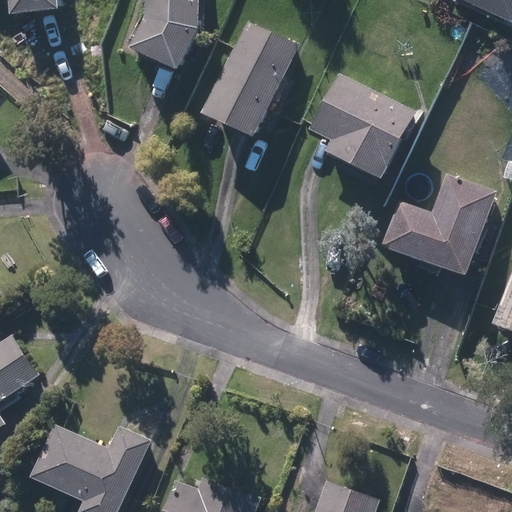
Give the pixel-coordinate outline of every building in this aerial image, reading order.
[(61,0),(14,0),(17,18),(63,11),(61,0)] [(136,51),(184,74),(204,33),(203,0),(151,0),(152,19),(136,51)] [(511,0),(459,0),(511,22),(511,0)] [(212,119),(261,140),(302,48),(253,26),(212,119)] [(418,115),(344,78),(316,134),(338,145),(334,153),(387,179),(418,115)] [(471,278),(500,195),(451,177),(437,216),(406,205),(391,249),(471,278)] [(511,294),(500,326),(511,330),(511,294)] [(0,432),(9,426),(0,412),(0,405),(41,377),(15,340),(0,349),(0,432)] [(87,511),(124,511),(155,444),(125,430),(115,452),(60,428),(37,479),(92,503),(87,511)] [(180,484),(169,511),(258,511),(262,502),(207,482),(204,492),(180,484)] [(319,511),(379,511),(383,502),(330,483),(319,511)]
